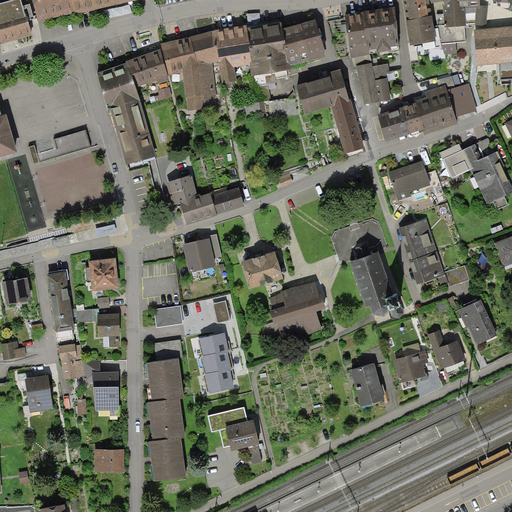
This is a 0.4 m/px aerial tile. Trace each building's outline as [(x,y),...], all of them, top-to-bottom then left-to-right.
[(31,0),(20,0),(0,5),(0,39),(2,47),(40,38),(36,21),(31,0)] [(31,0),(36,21),(77,14),(74,0),(31,0)] [(74,0),(77,14),(143,0),(74,0)] [(429,0),(403,0),(411,46),(436,42),(432,18),(429,0)] [(446,16),(444,0),(429,0),(432,18),(446,16)] [(480,0),(444,0),(446,16),(446,27),(466,26),(465,13),(481,13),(480,0)] [(511,0),(497,0),(497,6),(511,12),(511,0)] [(400,51),(395,9),(364,12),(370,55),(400,51)] [(370,55),(364,12),(346,15),(352,58),(370,55)] [(316,20),(283,29),(291,66),(326,57),(316,20)] [(291,66),(283,29),(282,22),(247,27),(252,64),(253,75),(292,69),(291,66)] [(247,25),(214,31),(219,60),(222,83),(237,81),(234,67),(252,64),(247,27),(247,25)] [(511,26),(474,30),(477,65),(499,63),(500,78),(511,77),(511,26)] [(214,31),(160,44),(162,49),(169,76),(184,71),(189,110),(217,108),(211,62),(219,60),(214,31)] [(126,63),(135,87),(169,76),(162,49),(126,61),(126,63)] [(135,87),(126,63),(97,73),(106,104),(113,102),(115,108),(110,110),(126,164),(156,156),(135,87)] [(372,63),(357,66),(365,104),(393,98),(388,76),(377,78),(376,73),(389,71),(387,64),(373,67),(372,63)] [(322,78),(296,85),(305,114),(331,107),(345,153),(364,147),(342,72),(322,78)] [(469,83),(448,90),(456,118),(478,111),(469,83)] [(416,103),(424,128),(456,118),(448,90),(446,86),(425,92),(427,99),(416,103)] [(246,114),(265,112),(264,101),(245,104),(246,114)] [(0,161),(21,155),(6,103),(0,104),(0,161)] [(402,107),(410,133),(424,128),(416,103),(402,107)] [(410,133),(402,107),(378,115),(386,140),(410,133)] [(487,204),(493,202),(497,210),(509,205),(505,196),(511,192),(511,186),(496,152),(495,152),(488,138),(462,150),(459,143),(457,144),(456,142),(451,145),(452,147),(439,153),(452,179),(471,170),(487,204)] [(422,160),(388,172),(398,201),(412,196),(410,192),(431,185),(422,160)] [(294,182),(289,173),(278,178),(282,187),(294,182)] [(192,175),(166,182),(173,206),(180,204),(186,225),(218,216),(217,215),(245,207),(239,188),(228,191),(226,187),(210,192),(210,193),(201,196),(200,194),(198,195),(192,175)] [(0,264),(123,235),(128,227),(124,216),(0,247),(0,264)] [(425,222),(401,230),(419,282),(443,274),(425,222)] [(503,230),(501,224),(490,229),(492,234),(503,230)] [(202,240),(183,244),(189,273),(216,267),(214,258),(222,257),(217,234),(202,237),(202,240)] [(511,236),(494,243),(503,267),(504,267),(506,270),(511,267),(511,236)] [(275,251),(242,262),(250,289),(283,279),(275,251)] [(393,294),(379,252),(368,256),(350,262),(365,308),(370,306),(373,315),(384,317),(389,312),(392,317),(399,318),(404,313),(397,293),(393,294)] [(116,258),(88,261),(92,292),(119,289),(116,258)] [(67,271),(47,274),(56,332),(75,329),(67,271)] [(27,278),(5,282),(9,305),(31,301),(27,278)] [(281,294),(269,298),(273,310),(270,311),(274,325),(277,324),(282,340),(307,332),(308,334),(322,329),(317,312),(326,309),(322,295),(319,296),(315,281),(281,292),(281,294)] [(110,308),(109,297),(97,298),(97,309),(110,308)] [(481,299),(458,310),(466,328),(469,327),(477,345),(498,335),(481,299)] [(212,304),(217,324),(231,320),(226,300),(212,304)] [(184,324),(181,305),(154,309),(156,328),(184,324)] [(120,314),(97,314),(98,337),(108,337),(108,347),(120,347),(119,336),(120,336),(120,314)] [(45,332),(43,323),(32,325),(34,334),(45,332)] [(204,374),(209,394),(234,388),(230,371),(232,371),(228,353),(229,353),(225,333),(200,339),(204,356),(202,356),(206,373),(204,374)] [(462,340),(440,349),(448,370),(471,361),(462,340)] [(17,341),(1,344),(4,360),(26,356),(25,347),(18,348),(17,341)] [(75,344),(59,346),(61,360),(64,380),(85,377),(80,344),(75,345),(75,344)] [(418,354),(395,360),(400,380),(423,375),(418,354)] [(148,361),(153,403),(184,399),(188,399),(183,356),(148,361)] [(376,366),(352,372),(360,404),(384,398),(376,366)] [(33,372),(18,374),(20,388),(26,388),(29,405),(23,406),(24,417),(33,416),(32,413),(53,410),(48,375),(33,377),(33,372)] [(119,372),(92,372),(96,411),(105,411),(105,415),(110,416),(121,416),(122,405),(119,405),(119,372)] [(77,399),(79,414),(87,414),(86,399),(77,399)] [(189,437),(184,399),(153,403),(149,404),(154,441),(183,437),(189,437)] [(256,421),(228,428),(234,451),(262,444),(256,421)] [(188,475),(183,437),(154,441),(150,442),(155,480),(188,475)] [(124,449),(94,449),(94,471),(124,472),(124,449)]
